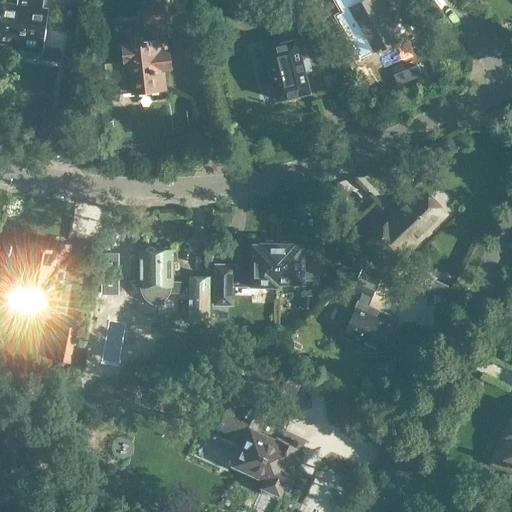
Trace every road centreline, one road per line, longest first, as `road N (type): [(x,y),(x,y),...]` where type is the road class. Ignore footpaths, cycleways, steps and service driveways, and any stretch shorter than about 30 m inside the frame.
road 1 (residential): [(507,79),(368,147),(273,177),(98,186),(0,167)]
road 2 (residential): [(384,511),(511,220)]
